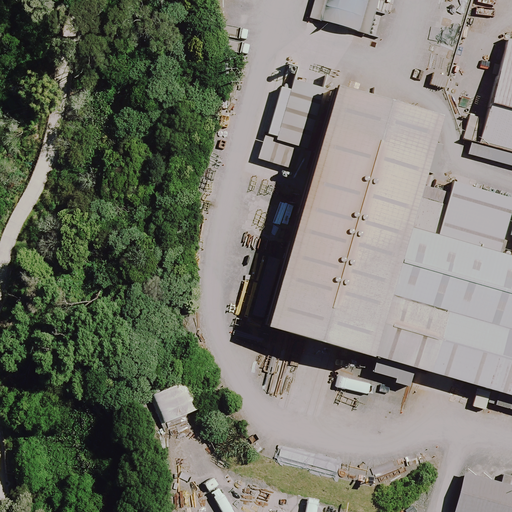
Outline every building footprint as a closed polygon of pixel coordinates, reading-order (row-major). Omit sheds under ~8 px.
[(378,0),(312,0),(307,20),(369,37),(378,0)] [(511,42),(511,43),(483,150),(511,157),(511,42)] [(304,151),(322,91),(292,82),(275,137),(263,133),(254,162),(297,175),(303,152),(304,151)] [(443,111),(340,84),(275,334),(378,361),(380,351),(395,295),(413,226),(443,111)] [(505,180),(444,164),(428,225),(489,241),(505,180)] [(285,204),(253,195),(243,231),(274,240),(285,204)] [(511,251),(413,226),(395,295),(511,325),(511,251)] [(511,325),(395,295),(380,351),(511,384),(511,325)] [(202,410),(188,375),(148,390),(161,425),(202,410)] [(511,511),(511,479),(463,467),(452,508),(467,511),(511,511)]
